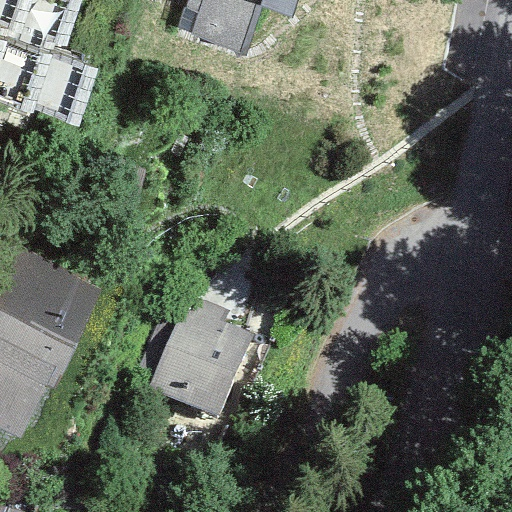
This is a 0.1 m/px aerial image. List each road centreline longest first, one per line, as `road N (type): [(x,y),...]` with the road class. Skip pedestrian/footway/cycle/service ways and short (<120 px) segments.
road 1 (residential): [(477,254),(389,280),(261,511)]
road 2 (unclassified): [(419,511),(477,254)]
road 3 (unclassified): [(477,254),(511,15)]
